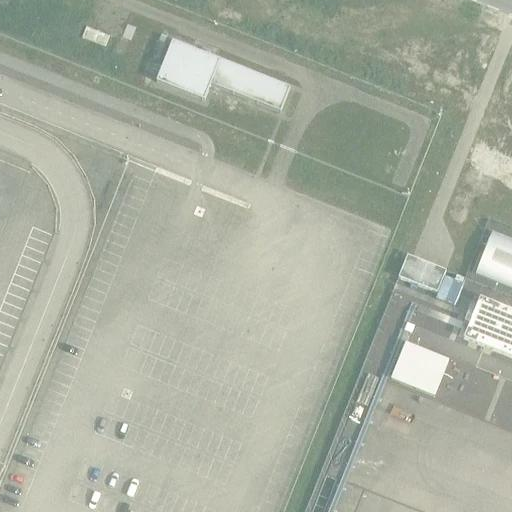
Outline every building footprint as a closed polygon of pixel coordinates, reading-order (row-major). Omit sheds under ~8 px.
[(171,42),(155,83),(203,102),(210,86),(279,113),(289,89),(171,42)] [(511,240),(491,232),(475,273),(511,288),(511,240)] [(436,294),(445,272),(436,268),(406,256),(397,278),(398,279),(427,290),(432,292),(436,294)] [(471,318),(462,339),(511,358),(511,311),(479,298),(477,303),(471,318)] [(390,379),(435,396),(450,359),(405,342),(390,379)]
